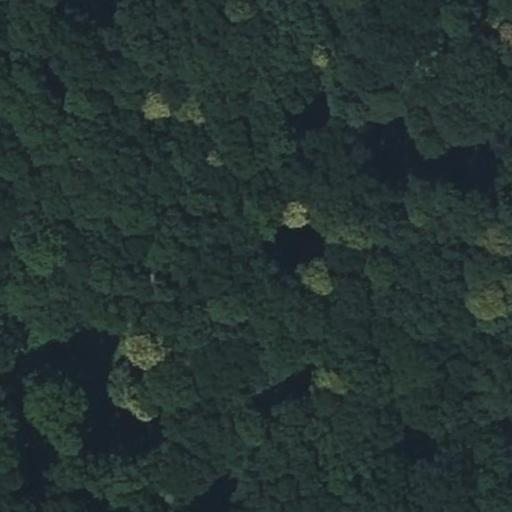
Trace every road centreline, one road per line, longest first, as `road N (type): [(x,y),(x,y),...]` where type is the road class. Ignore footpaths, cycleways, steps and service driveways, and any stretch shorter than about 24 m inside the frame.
road 1 (track): [(0,223),(258,0)]
road 2 (track): [(511,86),(414,0)]
